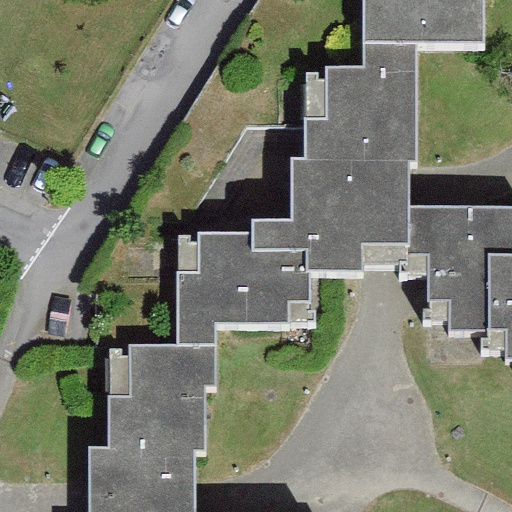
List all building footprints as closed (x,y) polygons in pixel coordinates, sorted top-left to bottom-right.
[(255,0),(127,215),(193,215),(248,128),(307,127),(307,80),(327,80),(327,65),(364,65),(365,49),(364,0),(255,0)] [(364,0),(365,49),(420,49),(485,49),(484,0),(364,0)] [(307,163),(409,163),(420,163),(420,49),(365,49),(364,65),(327,65),(327,80),(307,80),(307,127),(307,163)] [(409,190),(409,163),(307,163),(297,163),(297,205),(297,221),(254,221),(254,235),(199,235),(199,245),(178,245),(178,344),(215,344),(215,328),(291,328),(291,309),(314,309),(314,278),(362,278),(362,265),(384,265),(410,265),(409,203),(409,190)] [(449,317),(449,329),(505,329),(505,360),(511,360),(511,203),(409,203),(410,265),(410,276),(429,276),(429,299),(429,317),(449,317)] [(193,215),(127,215),(121,232),(115,248),(178,245),(188,227),(193,215)] [(115,248),(98,276),(98,341),(113,342),(178,344),(178,245),(115,248)] [(196,511),(196,503),(196,475),(196,453),(209,453),(207,388),(216,388),(215,344),(178,344),(113,342),(115,448),(93,448),(93,484),(93,506),(92,511),(196,511)]
